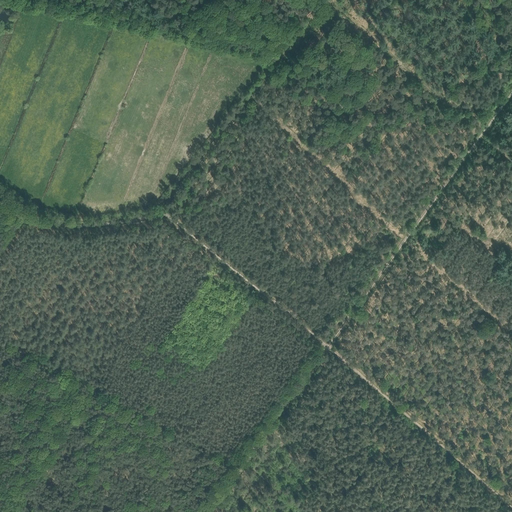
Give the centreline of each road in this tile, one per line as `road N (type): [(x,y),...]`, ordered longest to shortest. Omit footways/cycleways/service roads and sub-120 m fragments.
road 1 (track): [(511,92),(204,511)]
road 2 (track): [(511,508),(155,209)]
road 3 (track): [(155,209),(111,224),(68,225),(18,212),(0,196)]
